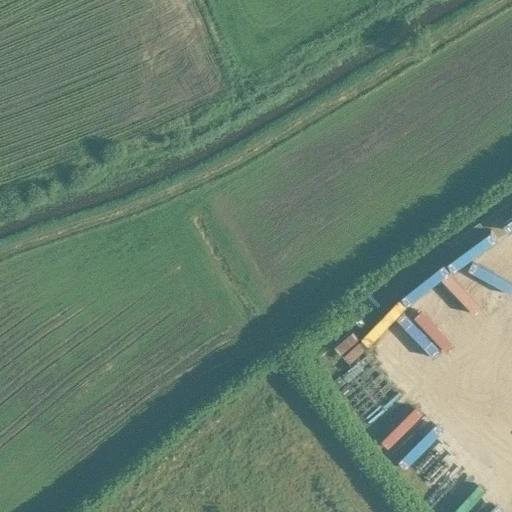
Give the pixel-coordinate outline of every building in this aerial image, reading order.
[(511,232),(468,254),(476,270),(511,252),(511,232)] [(415,287),(430,310),(440,304),(435,297),(467,277),(456,261),(415,287)] [(444,293),(436,300),(468,337),(476,330),(444,293)] [(372,322),(382,338),(389,333),(403,353),(428,336),(441,356),(452,349),(414,294),(372,322)] [(361,335),(343,350),(358,367),(376,351),(361,335)] [(388,338),(379,346),(409,380),(418,372),(388,338)] [(362,413),(404,388),(398,377),(356,401),(362,413)] [(403,460),(441,430),(435,422),(397,452),(403,460)]
